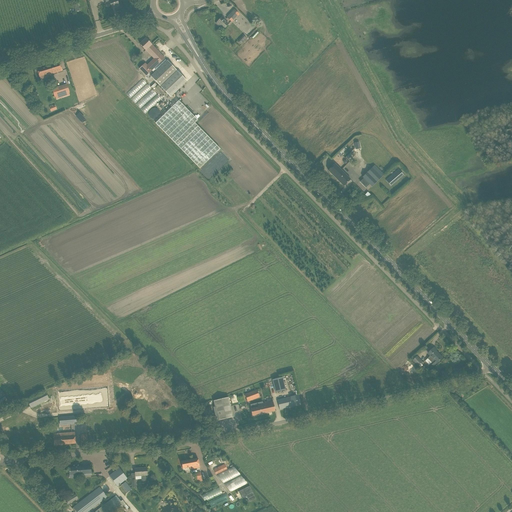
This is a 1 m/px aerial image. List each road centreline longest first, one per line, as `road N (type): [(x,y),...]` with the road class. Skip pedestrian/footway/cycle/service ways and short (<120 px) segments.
road 1 (unclassified): [(8,462),(202,442),(495,371)]
road 2 (secondary): [(495,371),(222,92),(190,42)]
road 3 (unclassified): [(0,65),(155,12)]
